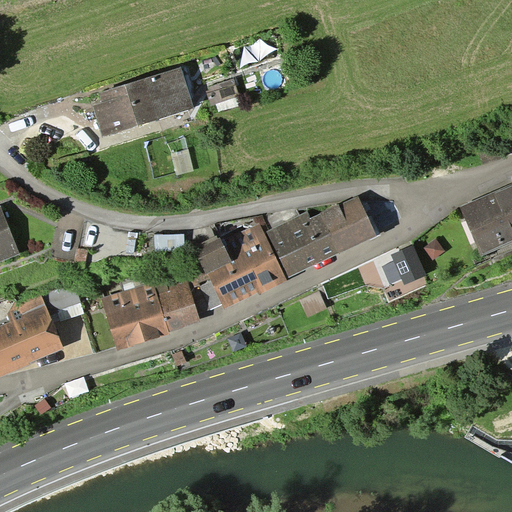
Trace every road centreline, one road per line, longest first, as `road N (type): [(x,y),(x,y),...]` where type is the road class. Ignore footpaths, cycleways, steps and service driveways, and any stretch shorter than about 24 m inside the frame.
road 1 (primary): [(0,477),(164,413),(511,311)]
road 2 (residential): [(0,388),(183,334),(321,270),(433,196)]
road 3 (residential): [(0,156),(94,214),(179,222),(373,187),(433,196)]
